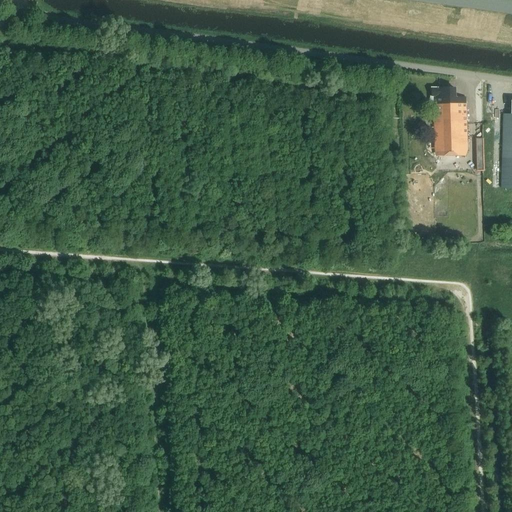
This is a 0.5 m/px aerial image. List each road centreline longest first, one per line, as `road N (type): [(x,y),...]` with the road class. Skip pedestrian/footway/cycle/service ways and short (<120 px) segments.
road 1 (unclassified): [(511,82),(43,16),(17,0)]
road 2 (track): [(146,262),(158,511)]
